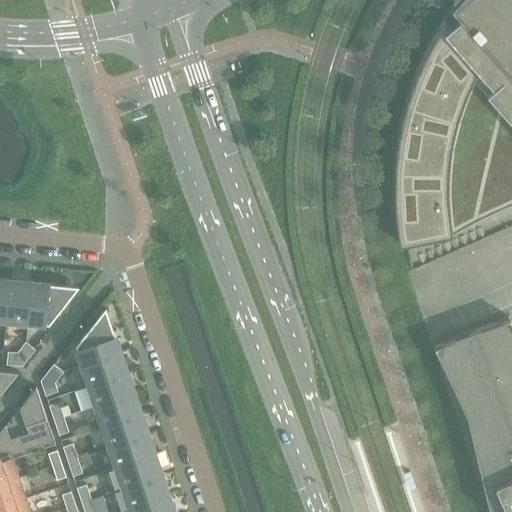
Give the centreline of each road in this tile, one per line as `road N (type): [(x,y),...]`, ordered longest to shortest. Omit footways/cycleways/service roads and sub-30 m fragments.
road 1 (tertiary): [(140,18),(317,511)]
road 2 (tertiary): [(349,511),(201,89)]
road 3 (residential): [(214,511),(122,253),(0,237)]
road 4 (secondary): [(0,33),(83,32),(140,18)]
